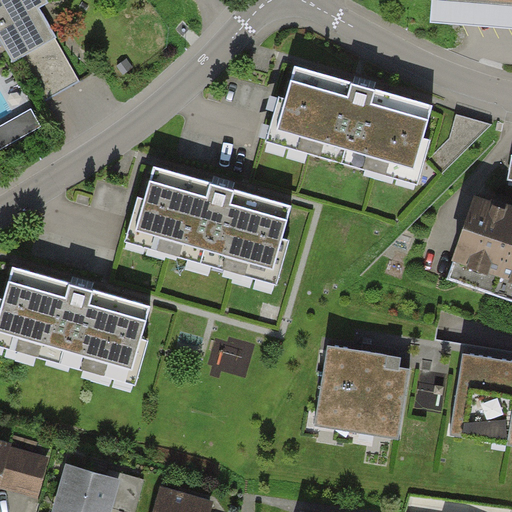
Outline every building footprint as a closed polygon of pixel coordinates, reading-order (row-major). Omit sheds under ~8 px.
[(0,0),(0,26),(43,101),(82,79),(37,0),(36,0),(0,0)] [(432,105),(295,64),(274,133),(412,174),(432,105)] [(36,106),(0,123),(0,144),(0,145),(44,123),(36,106)] [(290,204),(154,167),(135,235),(272,272),(290,204)] [(511,201),(510,211),(477,199),(448,281),(511,303),(511,201)] [(148,305),(13,268),(0,315),(0,339),(128,374),(148,305)] [(403,353),(329,342),(316,422),(399,435),(410,366),(401,365),(403,353)] [(511,358),(461,351),(450,430),(511,439),(511,358)] [(449,400),(447,379),(425,381),(427,402),(449,400)] [(59,458),(0,442),(0,504),(8,507),(14,488),(48,497),(59,458)] [(112,511),(118,491),(67,477),(57,511),(112,511)] [(214,511),(162,498),(158,511),(214,511)]
